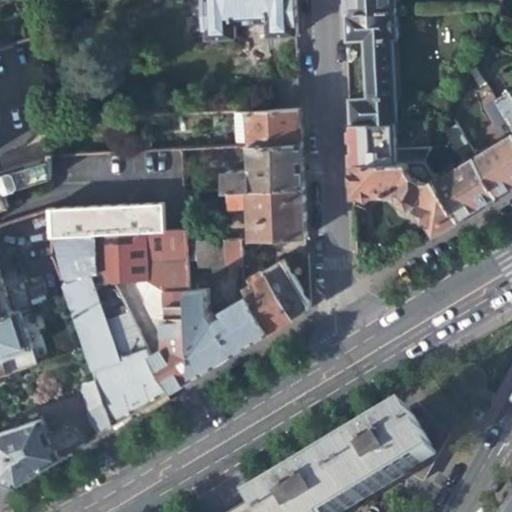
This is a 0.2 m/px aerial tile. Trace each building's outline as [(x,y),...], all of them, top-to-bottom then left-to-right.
[(24,0),(27,40),(42,35),(39,0),(24,0)] [(268,38),(295,37),(293,0),(203,0),(205,41),(234,39),(234,25),(246,25),(252,30),(257,27),(258,24),(268,23),(268,38)] [(344,0),(345,12),(397,9),(396,0),(344,0)] [(399,38),(397,9),(345,12),(347,69),(350,125),(395,123),(398,123),(394,38),(399,38)] [(266,83),(267,111),(299,110),(297,81),(266,83)] [(511,102),(507,95),(495,101),(507,120),(511,129),(511,102)] [(496,126),(507,120),(495,101),(484,108),(496,126)] [(248,112),(249,145),(300,143),(299,125),(299,110),(267,111),(248,112)] [(395,151),(395,123),(350,125),(351,141),(352,164),(425,162),(431,150),(395,151)] [(467,144),(456,126),(445,132),(455,151),(467,144)] [(511,133),(474,157),(497,196),(511,186),(511,133)] [(224,191),(226,191),(302,188),(301,161),(300,143),(249,145),(250,161),(255,161),(256,168),(251,174),(244,169),(224,170),(224,191)] [(47,157),(47,159),(48,180),(49,207),(50,228),(51,237),(119,233),(117,190),(115,153),(47,157)] [(474,157),(436,182),(458,220),(480,206),(497,196),(474,157)] [(3,195),(48,180),(47,159),(0,173),(0,208),(6,207),(3,195)] [(417,204),(434,234),(458,220),(436,182),(425,162),(352,164),(353,184),(355,223),(365,222),(364,194),(399,193),(399,201),(409,208),(417,204)] [(184,187),(117,190),(119,233),(186,230),(185,210),(184,192),(184,187)] [(248,208),(250,240),(270,240),(304,239),(303,208),(302,188),(226,191),(227,208),(248,208)] [(196,192),(184,192),(185,210),(197,209),(196,192)] [(39,304),(66,295),(63,286),(52,253),(51,237),(50,228),(49,207),(17,219),(24,239),(21,250),(39,304)] [(51,237),(52,253),(63,286),(66,295),(95,379),(98,388),(112,427),(139,411),(169,393),(185,384),(191,380),(189,291),(186,230),(119,233),(51,237)] [(243,266),(242,255),(242,240),(225,241),(226,266),(243,266)] [(270,252),(270,240),(250,240),(242,240),(242,255),(268,255),(270,252)] [(194,267),(226,266),(225,241),(206,241),(194,241),(194,267)] [(247,289),(250,296),(270,333),(290,322),(308,311),(307,303),(282,261),(251,279),(253,285),(247,289)] [(0,282),(0,317),(10,314),(0,282)] [(208,290),(189,291),(191,380),(233,355),(270,333),(250,296),(224,312),(226,316),(215,323),(209,310),(208,290)] [(0,376),(8,374),(3,357),(30,347),(26,331),(40,327),(33,306),(10,314),(0,317),(0,376)] [(85,418),(97,436),(112,427),(98,388),(95,379),(80,385),(88,411),(85,418)] [(281,488),(252,505),(256,511),(343,511),(407,474),(421,482),(446,438),(417,406),(362,440),(281,488)] [(0,475),(20,482),(84,443),(81,436),(68,429),(57,432),(53,438),(45,429),(42,420),(21,426),(20,420),(7,424),(8,430),(0,432),(0,475)] [(99,464),(72,478),(75,486),(102,471),(99,464)]
